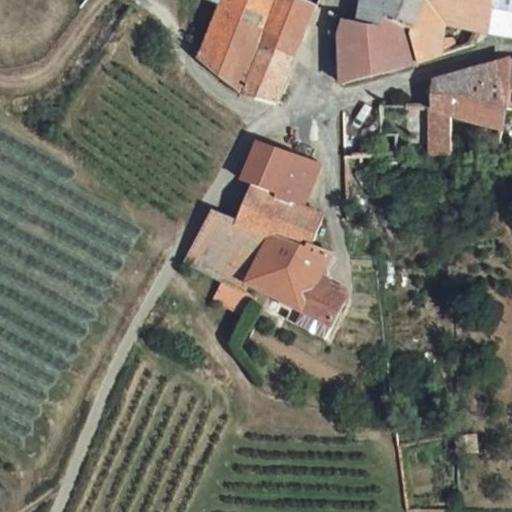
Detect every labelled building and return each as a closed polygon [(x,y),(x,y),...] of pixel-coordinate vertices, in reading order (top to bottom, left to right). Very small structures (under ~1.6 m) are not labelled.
[(301,12),(278,0),(206,0),(181,67),(230,98),(229,106),(267,111),(301,12)] [(348,0),(346,17),(375,26),(384,0),(348,0)] [(415,0),(384,0),(375,26),(399,34),(411,9),(415,0)] [(415,0),(411,9),(463,16),(459,44),(481,46),(487,0),(415,0)] [(511,0),(487,0),(481,46),(480,50),(489,48),(511,50),(511,0)] [(428,66),(432,41),(459,44),(463,16),(411,9),(399,34),(409,71),(428,66)] [(409,71),(399,34),(375,26),(346,17),(345,22),(327,27),(321,97),(409,71)] [(470,164),(494,162),(494,71),(490,71),(414,94),(416,126),(469,143),(470,164)] [(511,72),(494,71),(494,162),(511,162),(511,72)] [(196,225),(171,270),(287,326),(283,337),(324,355),(342,313),(307,296),(320,266),(299,258),(310,224),(266,209),(281,167),(237,152),(225,195),(233,199),(218,234),(196,225)]
